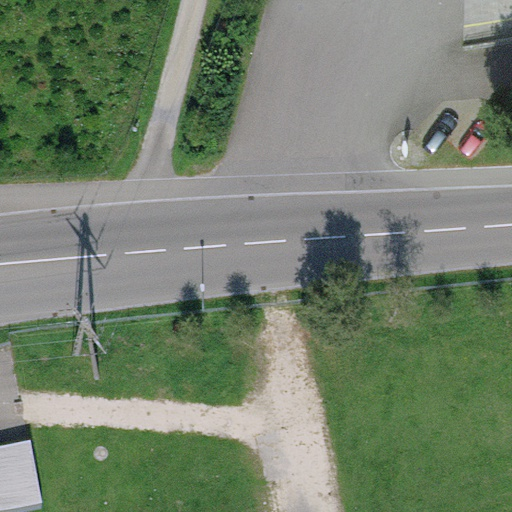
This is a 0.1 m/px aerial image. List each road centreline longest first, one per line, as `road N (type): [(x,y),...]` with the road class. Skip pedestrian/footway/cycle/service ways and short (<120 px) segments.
road 1 (tertiary): [(0,270),(511,225)]
road 2 (track): [(201,0),(182,87),(124,255)]
